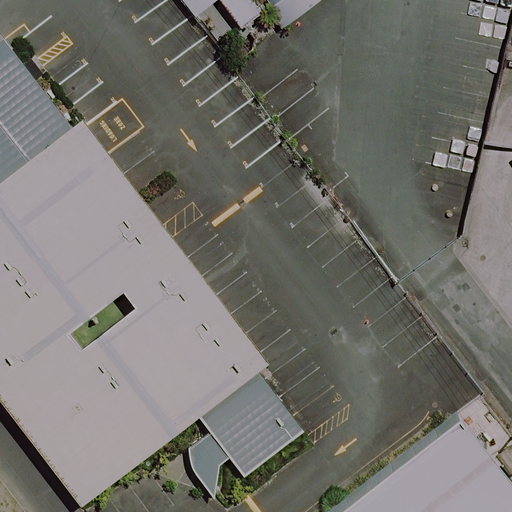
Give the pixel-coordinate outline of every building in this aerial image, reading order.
[(218,3),(238,30),(264,10),(279,30),(318,0),(191,0),(202,15),(218,3)] [(0,174),(76,117),(7,29),(0,33),(0,174)] [(307,416),(76,117),(0,174),(0,389),(80,494),(197,405),(244,464),(307,416)] [(511,148),(493,163),(511,186),(511,148)] [(506,511),(428,411),(294,511),(506,511)]
